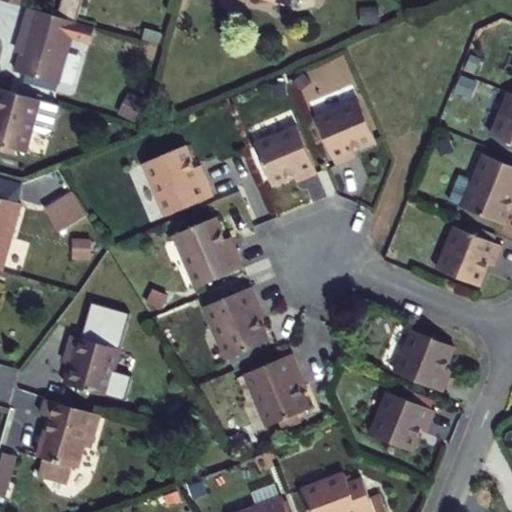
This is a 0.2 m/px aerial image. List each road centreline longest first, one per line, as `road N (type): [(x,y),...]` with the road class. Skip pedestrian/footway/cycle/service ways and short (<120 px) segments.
road 1 (residential): [(511,333),(286,242)]
road 2 (residential): [(446,511),(511,354)]
road 3 (unknown): [(370,276),(362,223),(330,162)]
